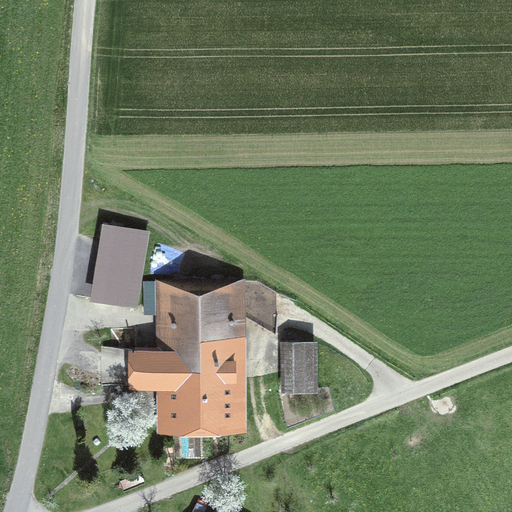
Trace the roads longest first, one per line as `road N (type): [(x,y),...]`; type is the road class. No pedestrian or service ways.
road 1 (unclassified): [(12,511),(61,275),(86,0)]
road 2 (unclassified): [(511,352),(95,511)]
